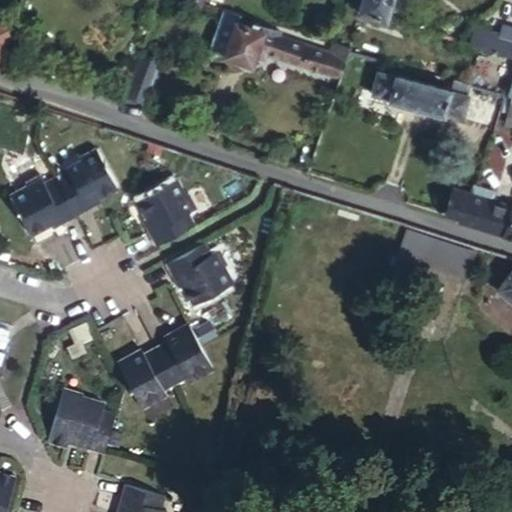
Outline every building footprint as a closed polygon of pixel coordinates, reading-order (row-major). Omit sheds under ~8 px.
[(395,0),(362,0),(355,20),(386,29),(395,0)] [(478,17),(474,32),(511,42),(511,15),(504,14),(499,23),(478,17)] [(216,59),(227,21),(214,18),(211,19),(201,52),(203,56),(216,59)] [(244,55),(332,78),(335,70),(342,52),(272,33),(274,27),(248,20),(246,26),(227,21),(216,59),(242,65),(244,55)] [(9,54),(0,51),(0,74),(3,75),(9,54)] [(128,59),(112,92),(131,103),(148,69),(128,59)] [(467,81),(372,62),(365,84),(460,105),(467,81)] [(28,180),(8,189),(28,232),(47,224),(51,230),(104,205),(102,196),(121,187),(99,140),(85,148),(83,144),(66,154),(71,166),(43,180),(38,169),(24,176),(28,180)] [(152,225),(164,248),(203,227),(193,205),(202,202),(188,173),(144,195),(157,220),(152,225)] [(511,204),(446,185),(439,210),(511,230),(511,204)] [(408,228),(398,261),(468,281),(478,248),(408,228)] [(207,238),(168,259),(180,281),(185,280),(195,298),(238,276),(225,247),(213,250),(207,238)] [(511,267),(495,255),(478,278),(511,302),(511,267)] [(128,347),(104,361),(133,416),(157,405),(153,394),(177,381),(183,390),(208,376),(180,318),(153,328),(158,338),(131,351),(128,347)] [(85,389),(67,384),(51,442),(66,448),(68,441),(103,452),(115,412),(102,408),(105,401),(83,395),(85,389)] [(0,511),(6,511),(15,483),(0,478),(0,511)] [(161,511),(164,502),(121,491),(115,511),(161,511)]
